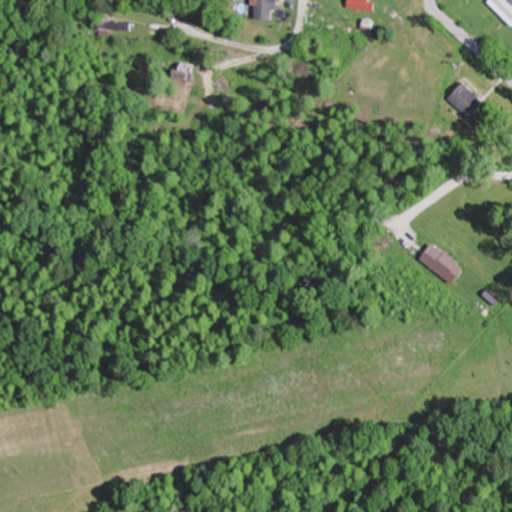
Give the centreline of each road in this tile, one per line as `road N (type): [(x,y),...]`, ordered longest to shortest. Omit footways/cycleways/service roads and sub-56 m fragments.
road 1 (residential): [(305,0),(297,38),(275,52),(0,9)]
road 2 (residential): [(511,176),(455,186),(414,217),(407,229),(412,242)]
